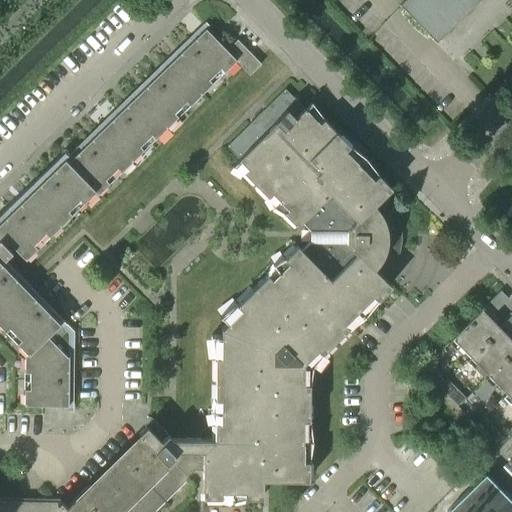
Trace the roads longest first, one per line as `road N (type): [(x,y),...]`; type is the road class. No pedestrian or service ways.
road 1 (residential): [(308,511),(377,441),(386,352),(490,245)]
road 2 (residential): [(436,190),(240,0)]
road 3 (residential): [(174,0),(0,165)]
